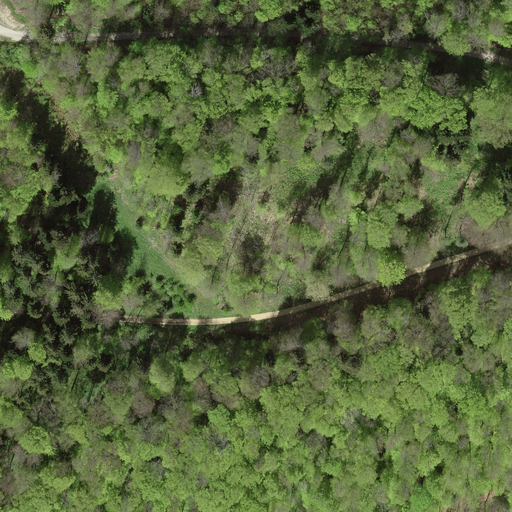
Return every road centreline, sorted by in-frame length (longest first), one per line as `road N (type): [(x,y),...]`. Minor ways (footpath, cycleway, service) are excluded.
road 1 (track): [(0,309),(152,323),(243,321),(511,244)]
road 2 (track): [(0,30),(56,37),(353,36),(511,62)]
